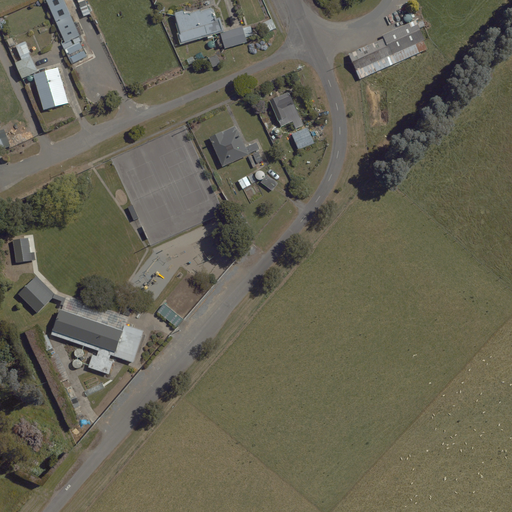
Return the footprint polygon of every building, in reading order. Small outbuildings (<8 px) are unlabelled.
[(80,39),(83,37),(66,0),(47,0),(67,43),(63,44),(72,64),(88,56),(80,39)] [(176,16),(183,45),(224,35),(222,26),(218,27),(213,7),(176,16)] [(15,22),(19,32),(30,27),(26,17),(15,22)] [(350,56),(361,80),(428,50),(417,25),(350,56)] [(72,105),(61,62),(40,68),(37,69),(29,41),(19,44),(24,62),(18,63),(22,78),(35,75),(44,113),(72,105)] [(307,126),(292,89),(269,99),(281,128),(293,123),(296,131),(307,126)] [(210,141),(224,169),(260,151),(255,142),(248,146),(238,126),(210,141)] [(310,128),(291,136),(298,151),(317,142),(310,128)] [(279,184),(269,175),(267,176),(261,183),(271,193),(279,184)] [(133,205),(128,208),(135,222),(140,220),(133,205)] [(55,296),(37,277),(17,296),(34,315),(55,296)] [(183,319),(164,304),(155,315),(174,330),(183,319)] [(119,329),(57,307),(47,335),(108,358),(119,329)] [(101,360),(80,352),(74,370),(94,377),(101,360)]
